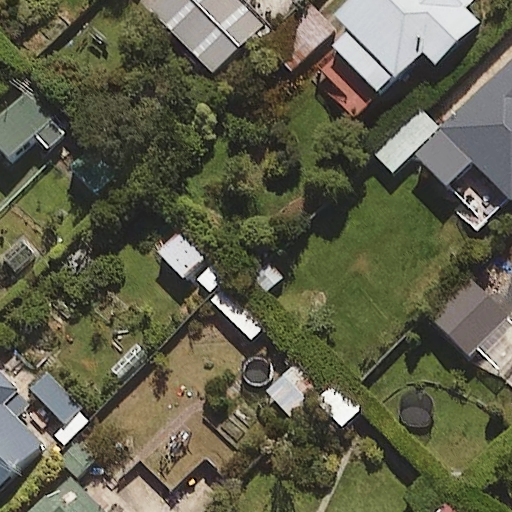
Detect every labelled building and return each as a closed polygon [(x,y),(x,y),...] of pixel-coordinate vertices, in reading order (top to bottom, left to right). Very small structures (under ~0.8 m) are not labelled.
[(265,29),(234,0),(152,0),(138,15),(213,85),(265,29)] [(482,35),(468,20),(474,14),(461,0),(366,0),(335,30),(348,45),(311,80),(356,128),(422,66),(434,79),(482,35)] [(336,33),(311,9),(266,56),(291,80),(336,33)] [(511,212),(511,67),(417,164),(448,194),(470,172),(511,212)] [(66,142),(26,102),(0,128),(0,158),(10,168),(35,143),(50,159),(66,142)] [(77,149),(59,165),(94,203),(112,186),(77,149)] [(208,263),(180,234),(155,260),(183,288),(208,263)] [(508,386),(511,380),(511,324),(468,285),(430,327),(470,364),(476,357),(508,386)] [(266,330),(226,294),(213,309),(253,344),(266,330)] [(327,389),(296,357),(285,368),(291,376),(266,400),(290,424),(327,389)] [(40,374),(22,394),(71,440),(89,420),(40,374)] [(29,411),(0,382),(0,497),(50,447),(21,419),(29,411)] [(365,418),(334,391),(315,412),(345,440),(365,418)] [(93,511),(69,487),(44,511),(93,511)]
